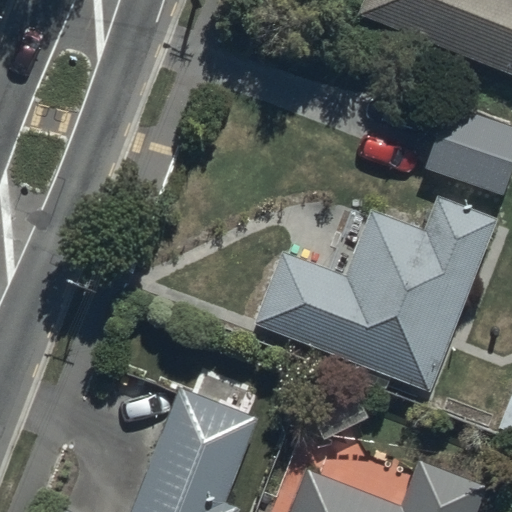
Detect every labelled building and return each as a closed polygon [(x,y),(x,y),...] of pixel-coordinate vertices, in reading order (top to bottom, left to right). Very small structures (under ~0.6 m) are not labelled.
[(511,0),(361,0),(355,14),(511,78),(511,0)] [(499,195),(511,163),(511,129),(445,102),(421,163),(499,195)] [(286,241),(254,326),(427,393),(495,217),(437,201),(286,241)] [(511,381),(499,411),(511,417),(511,381)] [(228,511),(264,423),(181,391),(133,511),(228,511)] [(392,511),(298,471),(280,511),(478,511),(486,487),(420,465),(393,511),(392,511)]
